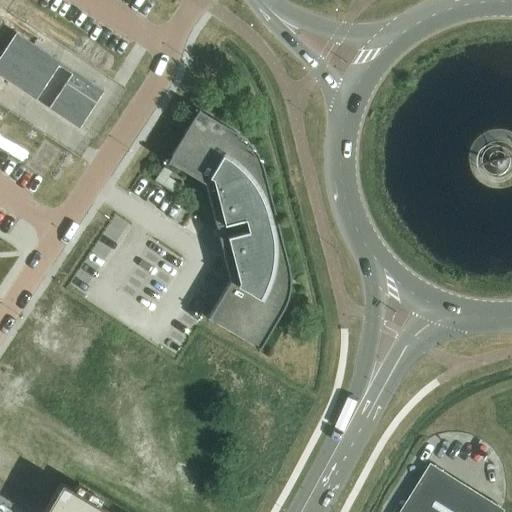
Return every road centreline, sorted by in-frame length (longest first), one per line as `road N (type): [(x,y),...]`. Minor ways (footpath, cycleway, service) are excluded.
road 1 (secondary): [(374,260),(375,305),(347,433)]
road 2 (secondary): [(347,433),(412,341),(462,314)]
road 3 (secondary): [(345,116),(338,159),(344,202),(374,260)]
road 4 (unclassified): [(261,2),(318,67),(345,116)]
road 5 (unclassified): [(390,42),(261,2)]
road 6 (secondary): [(511,1),(448,9),(390,42)]
